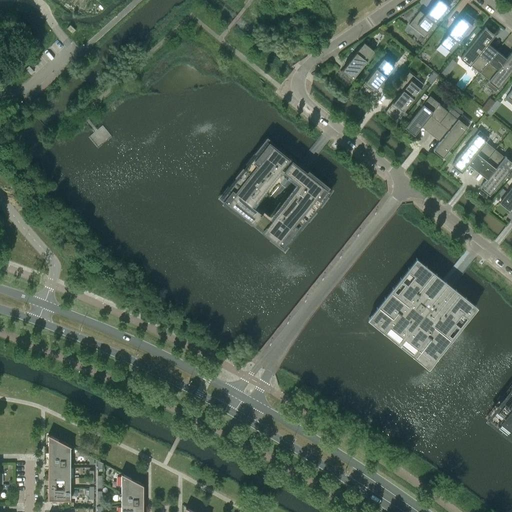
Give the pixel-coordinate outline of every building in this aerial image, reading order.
[(424,36),(452,0),(451,0),(435,0),(424,14),(419,10),(409,24),(424,36)] [(450,51),(472,24),(461,16),(440,43),(450,51)] [(470,65),(479,72),(495,52),(486,45),(494,34),(485,27),(460,58),(469,65),(470,65)] [(352,77),(374,50),(364,42),(342,69),(352,77)] [(511,50),(505,60),(495,52),(479,72),(489,80),(486,84),(495,91),(511,69),(511,50)] [(376,88),(394,66),(383,58),(365,80),(376,88)] [(452,59),(439,75),(444,79),(457,63),(452,59)] [(366,70),(360,77),(363,79),(369,72),(366,70)] [(403,110),(424,84),(409,72),(398,85),(403,89),(392,102),(403,110)] [(422,124),(432,131),(446,114),(437,106),(439,103),(430,96),(405,127),(414,134),(422,124)] [(448,112),(446,114),(432,131),(441,139),(433,150),(442,157),(470,123),(460,115),(457,119),(448,112)] [(469,162),(479,169),(495,149),(485,142),(488,138),(479,130),(451,165),(461,172),(469,162)] [(243,213),(242,214),(262,230),(263,229),(284,246),(329,189),(267,140),(222,196),(243,213)] [(495,149),(479,169),(488,176),(480,187),(489,195),(511,165),(511,161),(505,156),(504,157),(495,149)] [(511,184),(501,198),(502,198),(500,200),(508,206),(508,207),(510,209),(511,206),(511,184)] [(477,306),(416,257),(367,318),(428,367),(477,306)] [(511,386),(487,417),(511,437),(511,386)] [(71,446),(48,434),(48,467),(70,467),(70,446),(71,446)] [(70,467),(48,467),(48,478),(70,478),(70,467)] [(143,484),(121,472),(120,473),(121,473),(121,506),(143,506),(143,484)] [(70,478),(48,478),(48,488),(70,488),(70,478)] [(70,488),(48,488),(48,499),(71,499),(71,498),(70,498),(70,488)]
